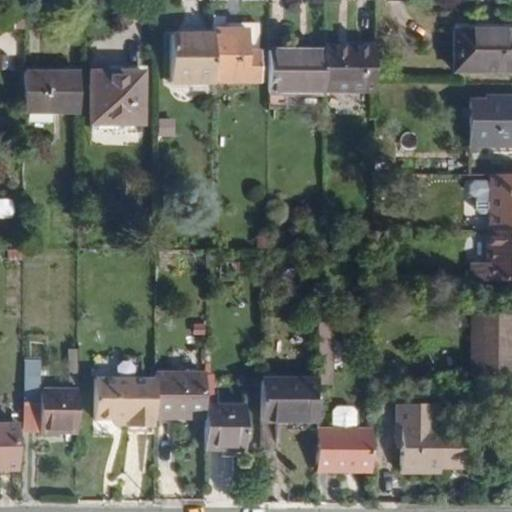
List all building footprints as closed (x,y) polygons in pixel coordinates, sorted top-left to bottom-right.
[(24,31),(23,0),(2,0),(1,3),(1,30),(24,31)] [(257,84),(257,53),(246,53),(247,32),(212,31),(212,37),(211,84),(257,84)] [(511,32),(453,32),(453,73),(511,74),(511,32)] [(211,84),(212,37),(170,37),(170,85),(211,86),(211,84)] [(373,85),(374,48),(324,48),(323,52),(323,93),(373,94),(373,85)] [(323,93),(323,52),(268,52),(268,96),(323,96),(323,93)] [(78,115),(78,73),(24,73),(23,114),(78,115)] [(90,73),(89,124),(140,125),(141,74),(90,73)] [(468,102),(468,147),(511,147),(511,99),(483,99),(483,103),(468,102)] [(418,105),(406,106),(406,122),(418,122),(418,105)] [(156,135),(172,136),(173,118),(157,116),(156,135)] [(393,175),(393,155),(373,155),(373,176),(393,175)] [(511,176),(490,176),(489,184),(473,183),(469,186),(468,194),(472,198),(475,198),(474,211),(479,215),(488,216),(488,233),(511,232),(511,176)] [(0,195),(0,225),(15,226),(15,195),(0,195)] [(511,283),(511,232),(488,233),(486,233),(485,266),(469,265),(469,283),(511,283)] [(21,262),(20,252),(7,252),(7,262),(21,262)] [(328,336),(329,316),(316,316),(316,335),(327,336),(328,336)] [(507,378),(508,342),(511,341),(511,317),(471,318),(471,377),(507,378)] [(327,375),(327,336),(316,335),(316,375),(327,375)] [(76,391),(76,352),(68,352),(67,391),(76,391)] [(76,436),(76,391),(67,391),(39,391),(40,364),(22,363),(21,433),(38,433),(39,436),(76,436)] [(203,408),(204,374),(154,374),(154,381),(153,421),(203,421),(203,408)] [(153,421),(154,381),(94,380),(93,420),(115,421),(127,421),(127,427),(153,427),(153,421)] [(315,424),(316,381),(260,381),(260,423),(315,424)] [(399,441),(398,475),(438,476),(438,471),(460,471),(461,434),(435,433),(436,407),(396,406),(395,440),(399,441)] [(242,452),(243,408),(203,408),(203,421),(203,452),(242,452)] [(370,468),(371,430),(356,431),(356,414),(352,408),(336,408),(332,413),(331,430),(315,430),(315,474),(347,474),(347,468),(370,468)] [(0,426),(0,471),(14,472),(15,427),(0,426)]
